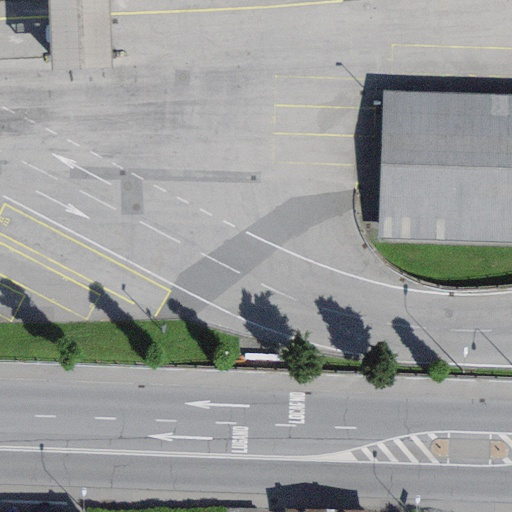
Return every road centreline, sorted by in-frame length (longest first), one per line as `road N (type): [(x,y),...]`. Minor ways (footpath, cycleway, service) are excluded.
road 1 (primary): [(284,441),(0,431)]
road 2 (primary): [(284,441),(511,451)]
